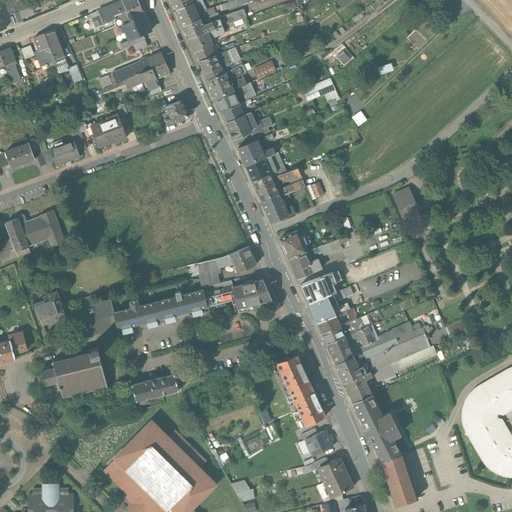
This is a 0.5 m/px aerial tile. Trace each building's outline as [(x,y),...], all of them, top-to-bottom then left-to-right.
[(137,0),(123,0),(122,1),(126,10),(140,5),(137,0)] [(171,0),(176,10),(193,3),(191,0),(171,0)] [(122,1),(97,11),(103,24),(113,20),(113,19),(114,19),(113,16),(119,13),(126,10),(122,1)] [(193,3),(176,10),(183,26),(200,19),(197,13),(193,3)] [(126,10),(119,13),(123,24),(144,15),(140,5),(126,10)] [(30,7),(19,12),(22,19),(33,15),(30,7)] [(213,8),(202,12),(205,17),(215,13),(213,8)] [(249,8),(219,18),(220,19),(222,26),(258,13),(256,9),(249,8)] [(97,11),(84,17),(88,28),(94,26),(95,28),(103,24),(97,11)] [(205,17),(200,19),(203,26),(220,19),(219,18),(218,18),(217,13),(205,17)] [(123,24),(121,25),(128,40),(128,41),(142,34),(151,30),(144,15),(123,24)] [(200,19),(183,26),(189,38),(206,32),(203,26),(200,19)] [(220,19),(203,26),(206,32),(215,29),(222,26),(220,19)] [(222,26),(215,29),(218,35),(225,33),(224,30),(222,26)] [(53,29),(44,33),(49,47),(59,43),(53,29)] [(215,29),(206,32),(209,38),(218,35),(215,29)] [(206,32),(189,38),(195,52),(210,46),(213,45),(209,38),(206,32)] [(49,47),(44,33),(34,37),(39,50),(35,52),(41,66),(45,64),(46,66),(48,65),(48,64),(50,63),(55,61),(49,47)] [(142,34),(128,41),(128,40),(119,44),(122,50),(133,45),(145,40),(142,34)] [(71,41),(73,53),(95,47),(92,36),(71,41)] [(145,40),(133,45),(136,51),(148,46),(145,40)] [(59,43),(49,47),(55,61),(55,62),(65,57),(59,43)] [(30,46),(21,50),(25,59),(34,55),(30,46)] [(210,46),(195,52),(199,62),(215,56),(210,46)] [(15,64),(9,47),(0,51),(0,52),(5,65),(12,84),(20,81),(14,65),(15,64)] [(338,57),(343,60),(341,63),(345,66),(351,57),(342,51),(338,57)] [(224,52),(215,56),(220,67),(228,64),(224,52)] [(161,53),(147,59),(151,68),(165,63),(161,53)] [(220,67),(215,56),(199,62),(204,73),(220,67)] [(147,59),(112,74),(116,83),(140,73),(151,68),(147,59)] [(151,68),(140,73),(147,91),(159,86),(156,79),(170,73),(165,63),(151,68)] [(220,67),(204,73),(207,79),(224,72),(231,70),(228,64),(220,67)] [(231,70),(224,72),(228,80),(245,72),(242,65),(231,70)] [(265,65),(253,70),(256,77),(268,72),(265,65)] [(75,66),(68,69),(74,82),(81,79),(75,66)] [(224,72),(207,79),(215,97),(232,90),(230,84),(228,80),(224,72)] [(107,76),(98,79),(102,88),(111,84),(107,76)] [(331,104),(343,99),(332,76),(304,89),(310,101),(326,94),(331,104)] [(243,79),(230,84),(232,90),(245,84),(243,79)] [(245,84),(232,90),(235,95),(250,89),(248,83),(245,84)] [(10,85),(2,89),(4,94),(12,91),(10,85)] [(159,86),(147,91),(149,96),(150,95),(161,92),(159,86)] [(232,90),(215,97),(221,111),(238,104),(235,95),(232,90)] [(149,96),(145,97),(149,109),(154,107),(150,95),(149,96)] [(182,100),(164,107),(167,114),(163,116),(167,124),(185,117),(188,114),(182,100)] [(257,101),(248,104),(251,112),(260,108),(257,101)] [(238,104),(221,111),(224,118),(241,110),(238,104)] [(363,110),(354,116),(360,126),(370,119),(363,110)] [(250,112),(226,122),(234,139),(249,132),(253,139),(269,132),(267,128),(272,126),(268,117),(255,123),(250,112)] [(117,115),(108,118),(108,120),(95,125),(97,131),(93,133),(99,146),(115,141),(114,139),(124,135),(117,115)] [(271,134),(262,138),(264,143),(274,139),(271,134)] [(82,137),(77,140),(81,150),(86,148),(82,137)] [(74,140),(63,144),(63,146),(57,148),(57,147),(50,149),(56,165),(80,156),(74,140)] [(256,140),(238,148),(246,165),(264,158),(262,154),(256,140)] [(29,143),(17,147),(18,150),(13,152),(12,149),(5,152),(11,168),(19,165),(18,165),(34,159),(29,143)] [(272,148),(264,152),(262,154),(264,158),(270,155),(275,153),(274,151),(272,148)] [(47,151),(42,153),(46,163),(51,161),(47,151)] [(42,153),(36,155),(40,165),(46,163),(42,153)] [(264,158),(246,165),(255,185),(279,176),(270,155),(264,158)] [(346,192),(334,164),(324,168),(336,196),(346,192)] [(279,176),(255,185),(263,204),(279,198),(305,187),(302,180),(277,190),(275,186),(303,175),(300,167),(279,176)] [(323,195),(318,184),(310,187),(315,198),(323,195)] [(403,191),(393,196),(403,218),(413,213),(403,191)] [(279,198),(263,204),(271,221),(280,218),(281,220),(294,215),(290,206),(284,209),(279,198)] [(40,217),(20,224),(18,218),(5,222),(11,238),(0,242),(0,254),(2,262),(30,252),(28,246),(48,239),(51,247),(64,242),(53,211),(39,215),(40,217)] [(279,237),(294,232),(293,229),(278,234),(279,237)] [(299,229),(279,239),(288,259),(306,252),(302,245),(306,243),(299,229)] [(337,240),(315,248),(317,252),(316,253),(318,257),(331,253),(332,254),(342,251),(337,240)] [(248,246),(229,255),(231,258),(237,273),(256,265),(248,246)] [(306,252),(288,259),(297,278),(320,269),(316,259),(308,263),(306,257),(316,253),(317,252),(315,248),(306,252)] [(229,255),(222,258),(224,266),(228,266),(229,259),(231,258),(229,255)] [(222,258),(197,264),(200,275),(198,276),(200,280),(205,279),(208,279),(206,271),(216,268),(218,268),(224,266),(222,258)] [(216,268),(206,271),(208,279),(218,277),(217,272),(216,268)] [(342,269),(300,285),(308,304),(326,297),(326,296),(322,286),(345,277),(342,269)] [(208,279),(205,279),(200,280),(201,287),(213,284),(219,283),(218,277),(208,279)] [(263,279),(233,287),(231,280),(219,283),(213,284),(214,290),(204,293),(207,306),(235,299),(237,309),(272,300),(263,279)] [(347,280),(339,283),(340,286),(342,290),(344,290),(350,287),(347,280)] [(42,283),(29,288),(31,294),(44,290),(42,283)] [(350,287),(344,290),(345,299),(353,296),(350,287)] [(203,290),(183,295),(181,296),(180,291),(175,293),(176,297),(173,298),(157,302),(161,319),(178,314),(178,316),(188,314),(187,312),(207,307),(207,306),(204,293),(203,290)] [(57,292),(42,297),(44,301),(35,304),(42,325),(66,317),(57,292)] [(334,293),(326,296),(326,297),(329,303),(333,303),(339,301),(335,293),(334,293)] [(92,296),(79,300),(80,307),(94,304),(92,296)] [(326,297),(308,304),(317,322),(335,315),(333,312),(329,303),(326,297)] [(117,329),(113,313),(114,313),(110,300),(94,304),(80,307),(88,336),(117,329)] [(153,303),(142,306),(141,306),(140,306),(139,307),(137,300),(129,302),(131,309),(130,309),(129,309),(128,309),(117,312),(114,313),(113,313),(117,329),(117,330),(121,329),(132,326),(135,325),(135,326),(143,324),(143,323),(146,323),(146,322),(157,320),(161,319),(157,302),(153,303)] [(347,304),(336,308),(335,310),(335,311),(333,312),(335,315),(345,311),(349,309),(348,306),(347,304)] [(349,309),(345,311),(346,314),(349,321),(356,318),(352,308),(349,309)] [(335,315),(317,322),(322,333),(339,326),(336,318),(346,314),(345,311),(335,315)] [(359,318),(339,326),(344,337),(349,335),(364,328),(359,318)] [(392,332),(382,336),(382,337),(385,343),(412,332),(409,324),(392,332)] [(364,328),(349,335),(353,344),(361,341),(365,351),(385,343),(382,337),(378,339),(372,325),(364,328)] [(339,326),(322,333),(327,345),(344,337),(339,326)] [(10,341),(0,343),(0,356),(1,363),(15,360),(14,353),(27,350),(23,332),(9,336),(10,341)] [(424,334),(366,359),(371,371),(430,347),(424,334)] [(353,356),(344,337),(327,345),(335,364),(353,356)] [(97,347),(90,349),(89,348),(88,348),(89,351),(52,361),(53,362),(51,362),(51,364),(53,364),(54,368),(49,369),(48,367),(47,367),(47,369),(42,371),(41,369),(40,370),(40,371),(39,375),(37,374),(36,376),(38,376),(39,380),(38,382),(39,383),(40,382),(45,384),(44,386),(46,387),(47,393),(53,392),(55,399),(63,397),(63,398),(64,397),(63,397),(71,395),(71,396),(72,395),(80,393),(80,394),(81,393),(80,393),(88,391),(88,392),(89,391),(97,389),(97,390),(98,389),(105,387),(106,387),(107,387),(100,358),(100,357),(98,346),(97,346),(97,347)] [(296,356),(277,363),(285,380),(303,371),(296,356)] [(353,356),(335,364),(344,383),(363,375),(365,374),(362,366),(358,368),(353,356)] [(483,461),(489,467),(497,473),(505,475),(511,475),(511,368),(504,373),(479,387),(474,391),(469,396),(466,401),(469,403),(467,408),(466,413),(466,421),(463,422),(465,426),(467,432),(483,461)] [(303,371),(285,380),(292,395),(310,386),(303,371)] [(363,375),(344,383),(353,402),(371,394),(365,380),(372,377),(369,372),(365,374),(363,375)] [(174,375),(157,379),(156,379),(150,381),(154,397),(179,391),(174,375)] [(149,381),(132,385),(136,402),(138,401),(140,406),(148,403),(147,399),(154,397),(150,381),(149,381)] [(292,395),(287,397),(289,403),(294,400),(299,410),(317,401),(310,386),(292,395)] [(382,417),(371,395),(353,403),(382,461),(401,455),(392,438),(400,435),(389,413),(382,417)] [(125,396),(116,398),(117,400),(117,403),(118,406),(127,404),(125,396)] [(112,399),(103,402),(105,410),(114,407),(114,404),(113,401),(112,399)] [(317,401),(299,410),(303,419),(298,422),(301,427),(306,425),(325,416),(317,401)] [(75,402),(69,408),(73,412),(79,407),(75,402)] [(266,423),(274,420),(270,409),(263,411),(266,423)] [(171,441),(151,422),(104,470),(128,494),(125,497),(133,504),(130,507),(135,511),(192,511),(190,510),(215,485),(195,465),(201,459),(177,435),(171,441)] [(305,440),(317,434),(315,429),(300,435),(303,441),(305,440)] [(317,434),(305,440),(307,444),(305,445),(309,452),(311,452),(313,456),(333,447),(325,431),(317,434)] [(416,499),(401,455),(382,461),(381,461),(397,506),(416,499)] [(339,459),(320,468),(327,482),(346,472),(339,459)] [(327,482),(318,487),(316,487),(324,504),(328,503),(326,498),(338,493),(339,494),(340,493),(353,487),(346,472),(327,482)] [(59,484),(42,484),(42,489),(32,489),(32,495),(27,495),(27,504),(30,504),(30,508),(27,508),(27,511),(73,511),(73,508),(71,508),(71,504),(73,504),(73,494),(68,495),(68,489),(59,489),(59,484)] [(255,488),(240,493),(243,502),(258,497),(255,488)] [(338,493),(326,498),(328,503),(334,502),(343,499),(340,493),(339,494),(338,493)] [(343,499),(334,502),(336,510),(345,508),(351,507),(349,498),(343,499)] [(324,504),(323,504),(324,511),(336,511),(336,510),(334,502),(328,503),(324,504)]
